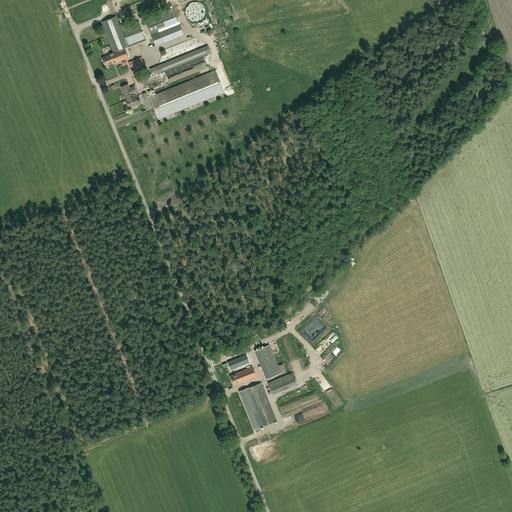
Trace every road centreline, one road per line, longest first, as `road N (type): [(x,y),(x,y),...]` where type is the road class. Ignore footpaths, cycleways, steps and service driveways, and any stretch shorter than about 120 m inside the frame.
road 1 (unclassified): [(262,511),(61,0)]
road 2 (track): [(148,424),(60,204),(128,175)]
road 3 (track): [(0,446),(65,432),(90,442),(111,439),(214,395)]
